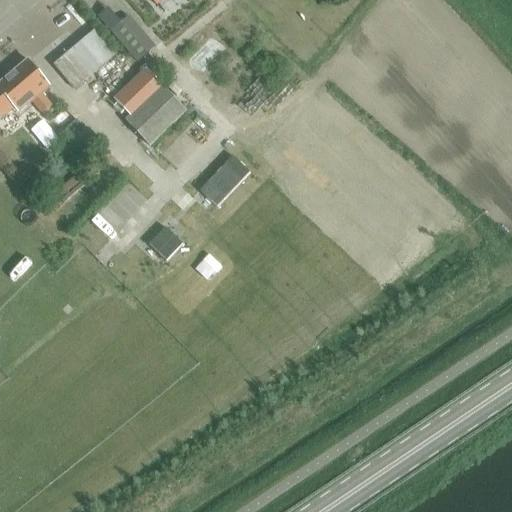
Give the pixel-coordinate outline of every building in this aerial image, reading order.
[(121,24),(111,33),(137,63),(147,55),(121,24)] [(74,91),(115,57),(94,32),(53,66),(74,91)] [(42,115),(52,107),(41,95),(50,88),(29,62),(0,86),(0,120),(14,109),(19,114),(32,103),(42,115)] [(148,74),(118,103),(131,117),(162,88),(148,74)] [(150,148),(187,113),(163,87),(162,88),(131,117),(125,123),(150,148)] [(88,167),(103,154),(64,109),(50,124),(88,167)] [(233,162),(199,197),(216,213),(250,179),(233,162)] [(166,234),(148,251),(164,268),(182,250),(166,234)]
